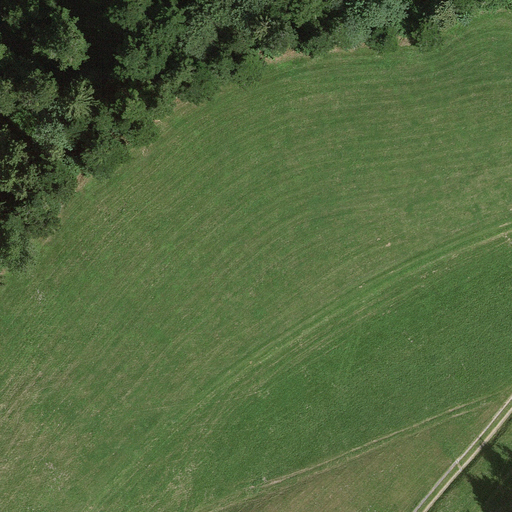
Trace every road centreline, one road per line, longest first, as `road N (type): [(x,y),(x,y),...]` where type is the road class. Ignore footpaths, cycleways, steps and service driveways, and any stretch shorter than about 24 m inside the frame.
road 1 (track): [(81,511),(179,419),(329,316),(511,229)]
road 2 (track): [(419,511),(511,405)]
